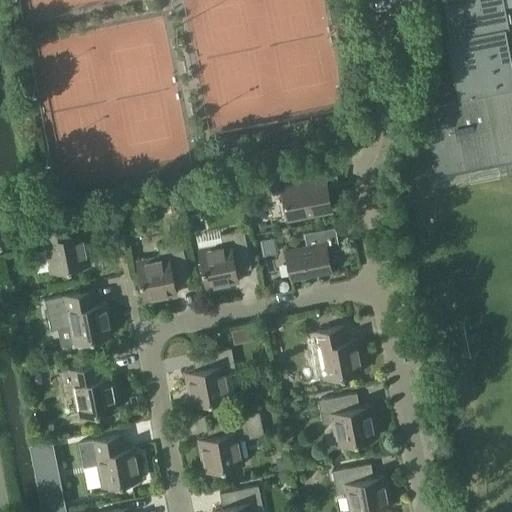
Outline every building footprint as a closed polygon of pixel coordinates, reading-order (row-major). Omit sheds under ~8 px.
[(467,0),(468,2),(444,6),(451,38),(447,38),(458,98),(423,104),(437,175),(506,161),(509,173),(511,172),(511,60),(506,28),(510,27),(504,0),(467,0)] [(313,179),(282,185),(288,217),(332,208),(327,183),(339,181),(334,157),(309,162),(313,179)] [(32,225),(36,249),(46,247),(51,270),(56,269),(58,274),(70,271),(69,267),(90,263),(84,230),(73,232),(70,217),(32,225)] [(304,231),(307,245),(286,249),(292,277),(332,269),(328,250),(340,247),(336,225),(304,231)] [(221,233),(223,242),(199,247),(207,286),(239,279),(237,269),(252,266),(244,228),(221,233)] [(175,282),(190,279),(182,240),(159,245),(160,255),(137,259),(145,298),(177,292),(175,282)] [(92,337),(113,333),(106,300),(96,303),(93,288),(45,297),(51,328),(71,324),(74,341),(80,339),(80,344),(93,341),(92,337)] [(305,332),(310,355),(320,353),(324,377),(363,369),(357,337),(347,339),(344,324),(305,332)] [(257,325),(245,327),(246,334),(252,338),(259,336),(257,325)] [(193,354),(196,369),(185,371),(192,403),(231,395),(226,372),(236,370),(231,346),(193,354)] [(98,415),(97,411),(118,407),(112,375),(102,377),(98,362),(60,369),(65,393),(74,391),(79,415),(85,414),(86,418),(98,415)] [(40,372),(30,373),(32,383),(39,382),(41,379),(40,372)] [(318,399),(323,422),(333,420),(338,444),(376,436),(370,404),(360,406),(357,391),(318,399)] [(199,437),(205,470),(244,462),(239,438),(249,436),(264,433),(259,410),(244,413),(206,421),(209,435),(199,437)] [(84,440),(88,463),(98,461),(102,485),(108,484),(109,489),(121,486),(120,481),(141,477),(135,445),(125,447),(122,432),(84,440)] [(278,457),(281,470),(294,467),(291,454),(278,457)] [(332,469),(337,493),(347,491),(351,511),(362,511),(390,507),(384,474),(374,476),(371,462),(332,469)] [(220,491),(223,506),(213,508),(213,511),(253,511),(253,509),(263,507),(258,484),(220,491)]
